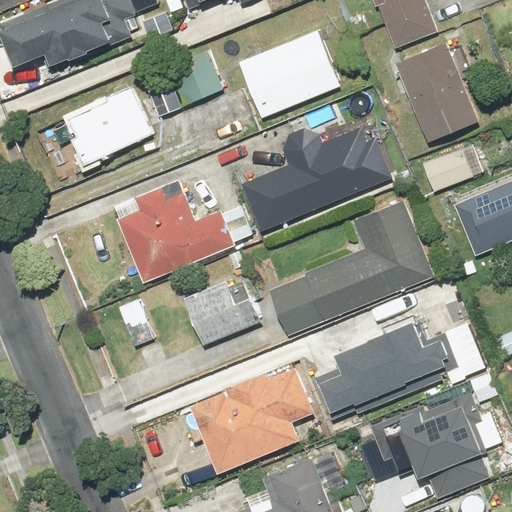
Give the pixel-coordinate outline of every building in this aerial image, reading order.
[(133,17),(126,0),(56,0),(0,22),(0,24),(3,31),(0,32),(0,47),(10,72),(41,59),(46,71),(131,37),(125,20),(133,17)] [(370,0),(373,7),(377,5),(394,50),(438,33),(425,0),(370,0)] [(340,88),(317,33),(237,66),(259,121),(340,88)] [(477,123),(443,44),(392,66),(427,145),(477,123)] [(225,88),(207,50),(170,68),(175,79),(153,89),(165,116),(225,88)] [(154,133),(133,88),(65,121),(73,139),(68,141),(81,168),(154,133)] [(281,152),(288,165),(239,185),(258,235),(392,183),(375,137),(365,141),(360,129),(320,144),(317,136),(300,128),(287,135),(281,152)] [(483,173),(472,146),(422,165),(433,192),(483,173)] [(240,207),(218,216),(216,212),(196,221),(179,180),(112,208),(144,284),(231,248),(230,246),(252,236),(240,207)] [(511,241),(511,182),(453,206),(474,257),(511,241)] [(286,338),(434,277),(403,202),(353,223),(365,252),(267,293),(286,338)] [(224,282),(181,299),(201,347),(258,323),(244,288),(229,295),(224,282)] [(154,341),(139,300),(119,307),(134,348),(154,341)] [(347,362),(317,374),(334,414),(361,403),(363,407),(447,372),(445,367),(463,360),(449,326),(428,335),(421,317),(342,350),(347,362)] [(511,355),(511,332),(488,344),(497,363),(511,355)] [(324,409),(302,354),(263,369),(262,366),(219,383),(223,393),(186,407),(214,477),(298,443),(289,423),(324,409)] [(488,478),(477,452),(501,442),(489,412),(477,417),(468,395),(426,413),(423,405),(368,428),(383,465),(391,461),(398,479),(413,473),(418,483),(428,479),(437,499),(488,478)] [(268,500),(238,511),(342,511),(333,489),(322,493),(308,460),(260,480),(268,500)] [(213,511),(209,499),(176,511),(213,511)]
